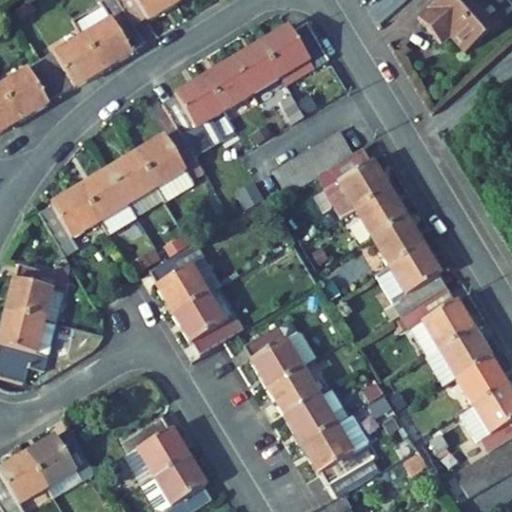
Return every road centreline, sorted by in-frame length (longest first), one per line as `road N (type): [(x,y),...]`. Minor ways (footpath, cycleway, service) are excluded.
road 1 (residential): [(511,312),(320,0)]
road 2 (residential): [(0,421),(126,353),(159,354),(259,511)]
road 3 (residential): [(16,193),(61,137),(115,90),(261,0)]
